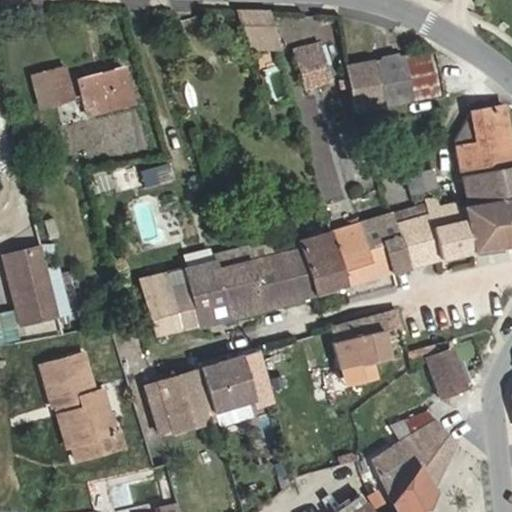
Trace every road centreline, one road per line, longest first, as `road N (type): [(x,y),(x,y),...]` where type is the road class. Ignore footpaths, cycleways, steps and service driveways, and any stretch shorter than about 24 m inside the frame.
road 1 (residential): [(511,273),(254,335)]
road 2 (residential): [(371,0),(450,36),(511,79)]
road 3 (residential): [(511,361),(492,399),(510,511)]
